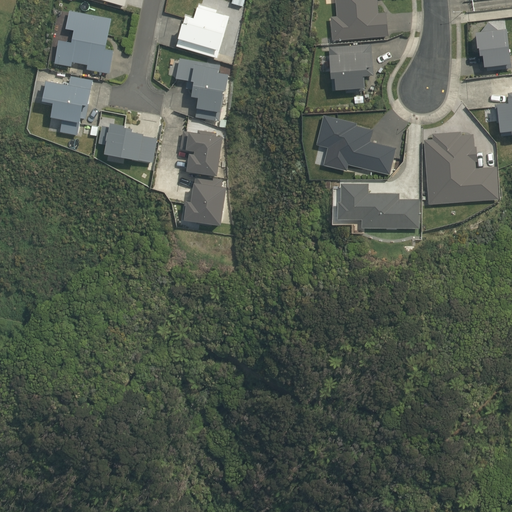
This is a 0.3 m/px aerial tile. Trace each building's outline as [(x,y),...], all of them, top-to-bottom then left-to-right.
[(380,13),(379,0),(337,0),(339,17),(332,17),(334,41),(390,37),(388,13),(380,13)] [(193,17),(188,15),(179,46),(219,58),(230,26),(229,26),(231,16),(229,15),(229,14),(219,11),(219,9),(201,4),(198,16),(194,15),(193,17)] [(114,18),(71,10),(69,28),(77,30),(74,42),(62,39),(57,63),(74,66),(75,61),(90,65),(90,69),(112,73),(117,50),(108,48),(114,18)] [(511,44),(510,29),(501,30),(491,23),(483,33),(480,33),(481,49),(483,49),(484,57),(487,56),(488,68),(489,71),(511,68),(511,44)] [(346,93),(367,92),(367,89),(368,89),(367,78),(372,77),(372,76),(375,76),(374,68),(375,68),(373,45),(331,48),(332,52),(331,53),(333,71),(331,71),(333,91),(339,91),(339,92),(346,91),(346,93)] [(222,65),(182,57),(178,78),(190,80),(188,88),(197,89),(196,95),(202,96),(198,117),(222,120),(223,111),(224,111),(228,90),(230,90),(232,74),(222,71),(223,68),(222,68),(222,65)] [(92,104),(95,88),(94,88),(95,80),(73,76),(72,83),(51,79),(51,81),(48,80),(44,102),(57,105),(55,116),(66,118),(63,131),(80,135),(83,121),(84,122),(85,118),(88,118),(90,104),(92,104)] [(511,135),(511,92),(508,93),(508,98),(507,98),(508,103),(494,105),(497,123),(499,123),(500,137),(511,135)] [(359,124),(326,116),(319,145),(330,148),(325,166),(349,171),(350,166),(392,176),(398,148),(372,142),(375,130),(358,126),(359,124)] [(155,162),(159,138),(147,135),(148,132),(137,130),(137,127),(130,126),(130,124),(115,122),(114,127),(105,125),(101,143),(110,144),(109,153),(155,162)] [(99,127),(90,125),(88,131),(97,133),(99,127)] [(193,150),(191,170),(221,174),(226,136),(218,134),(218,132),(200,129),(200,132),(193,130),(193,131),(186,130),(182,149),(193,150)] [(502,200),(498,167),(477,168),(476,162),(479,162),(478,147),(476,147),(475,135),(462,136),(462,132),(434,134),(434,140),(426,140),(431,205),(502,200)] [(224,224),(229,186),(225,186),(225,179),(197,175),(193,200),(187,200),(185,218),(224,224)] [(362,228),(420,228),(419,199),(399,199),(399,193),(368,193),(368,184),(341,184),(341,202),(338,202),(338,219),(362,220),(362,228)]
